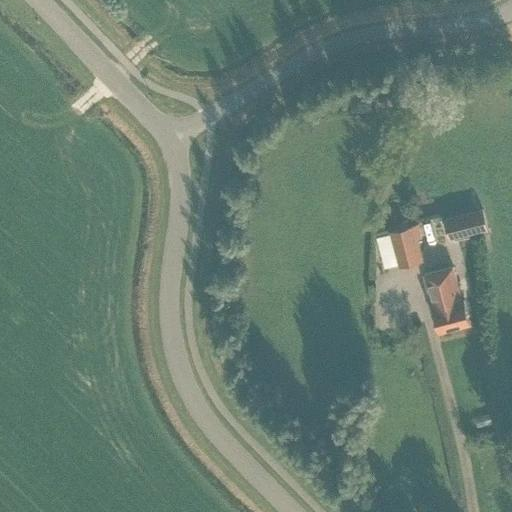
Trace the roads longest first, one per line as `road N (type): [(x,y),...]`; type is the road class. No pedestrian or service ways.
road 1 (tertiary): [(170,137),(180,193),(167,313),(178,363),(206,422),(293,511)]
road 2 (unclassified): [(170,137),(323,49),(488,21),(511,9)]
road 3 (tertiary): [(37,0),(170,137)]
